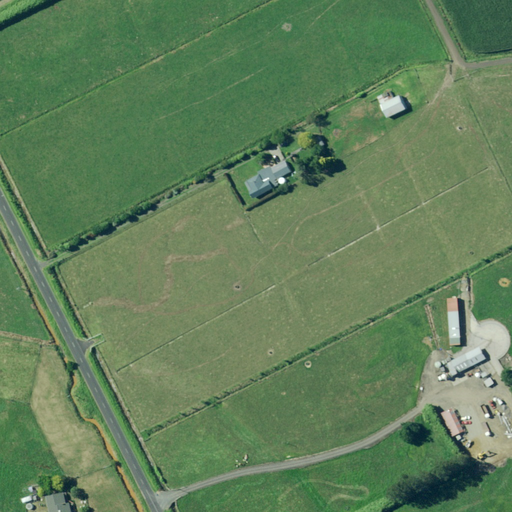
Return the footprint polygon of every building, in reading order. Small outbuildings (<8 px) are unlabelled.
[(388,103),(384,95),(380,98),(390,118),(408,109),(402,96),(388,103)] [(279,187),(276,182),(292,172),(287,162),(274,169),(273,167),(262,173),(264,175),(248,183),(256,199),(279,187)] [(511,229),(490,241),(498,256),(511,249),(511,229)] [(463,339),(462,312),(451,312),(452,339),(463,339)] [(487,359),(481,347),(455,361),(452,356),(447,359),(455,376),(487,359)] [(496,384),(488,372),(483,375),(485,378),(484,379),(489,387),(496,384)] [(68,504),(66,494),(48,497),(51,511),(73,511),(72,503),(68,504)]
